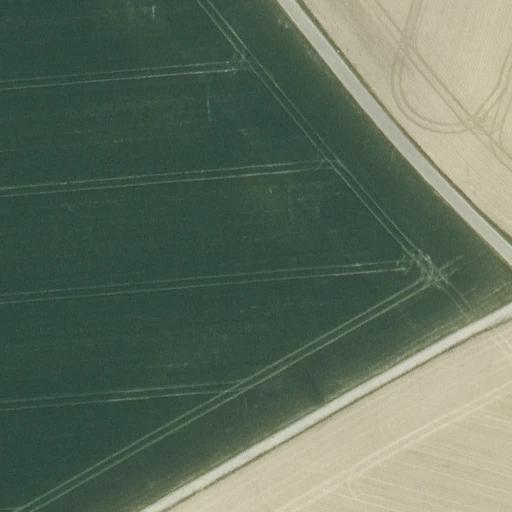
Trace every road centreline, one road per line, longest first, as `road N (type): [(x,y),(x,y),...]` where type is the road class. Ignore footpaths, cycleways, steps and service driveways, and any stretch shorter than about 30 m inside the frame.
road 1 (track): [(511,307),(149,511)]
road 2 (unclassified): [(511,260),(419,168),(284,0)]
